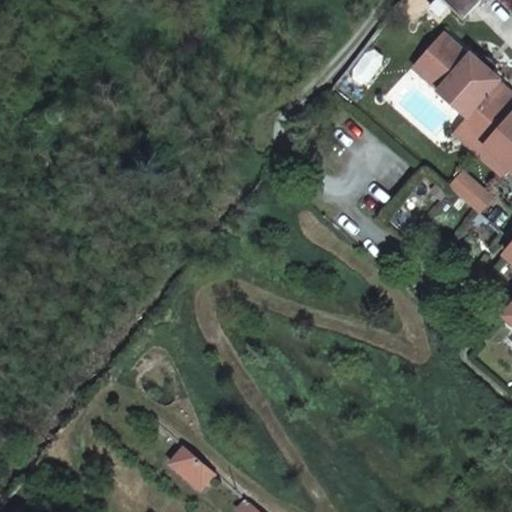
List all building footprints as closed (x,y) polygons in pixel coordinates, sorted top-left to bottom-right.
[(443,32),(429,48),(442,60),(431,72),(443,85),(441,87),(468,113),(464,117),(467,119),(458,128),(482,149),(511,112),(511,92),(497,80),(499,78),(471,53),(469,55),(443,32)] [(442,60),(429,48),(412,68),(464,117),(468,113),(441,87),(443,85),(431,72),(442,60)] [(511,112),(482,149),(505,170),(511,176),(511,112)] [(452,135),(499,176),(505,170),(482,149),(458,128),(452,135)] [(458,170),(444,186),(475,213),(489,198),(458,170)] [(511,238),(502,251),(511,258),(511,296),(501,309),(511,319),(511,336),(507,342),(511,347),(511,238)] [(217,468),(188,443),(175,458),(203,483),(217,468)] [(266,511),(255,502),(245,511),(266,511)]
